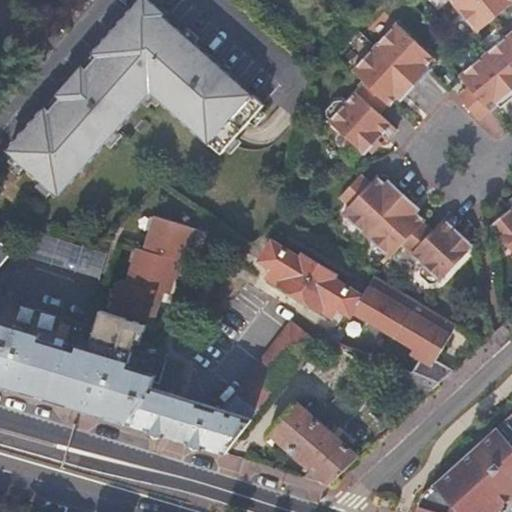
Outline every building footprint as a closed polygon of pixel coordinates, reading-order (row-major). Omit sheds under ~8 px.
[(185,31),(150,0),(140,0),(133,9),(251,118),(263,105),(195,44),(199,39),(187,27),(185,31)] [(451,0),(459,9),(468,0),(451,0)] [(511,0),(468,0),(459,9),(480,34),(511,5),(511,0)] [(251,118),(133,9),(63,88),(9,149),(60,194),(147,94),(151,93),(220,153),(251,118)] [(399,24),(377,49),(418,86),(427,76),(424,73),(428,68),(436,60),(399,24)] [(486,56),(511,86),(511,85),(511,37),(511,36),(486,56)] [(355,73),(367,84),(390,104),(393,106),(400,99),(405,93),(408,97),(418,86),(377,49),(355,73)] [(461,97),(477,117),(511,86),(486,56),(462,77),(471,88),(461,97)] [(367,84),(349,104),(380,133),(385,137),(387,139),(398,129),(381,114),(390,104),(367,84)] [(511,87),(511,86),(477,117),(480,121),(499,105),(505,100),(509,104),(511,101),(511,87)] [(505,100),(499,105),(503,108),(509,104),(505,100)] [(349,104),(346,101),(336,102),(331,107),(331,113),(336,118),(332,123),(361,151),(380,133),(349,104)] [(387,139),(389,141),(399,131),(398,129),(387,139)] [(380,133),(361,151),(366,156),(385,137),(380,133)] [(345,216),(368,236),(407,196),(397,186),(393,190),(388,185),(381,178),(374,185),(364,176),(343,199),(352,208),(345,216)] [(392,181),(388,185),(393,190),(397,186),(392,181)] [(407,196),(368,236),(394,260),(406,246),(427,224),(428,222),(419,214),(414,209),(418,205),(407,196)] [(511,211),(495,227),(511,247),(511,203),(510,205),(511,207),(511,211)] [(423,210),(418,205),(414,209),(419,214),(423,210)] [(427,224),(406,246),(428,266),(425,271),(425,277),(435,285),(439,284),(443,281),(445,283),(478,247),(460,231),(464,226),(453,215),(436,233),(427,224)] [(0,382),(32,392),(128,421),(152,387),(153,387),(154,384),(164,349),(143,343),(148,324),(152,326),(157,308),(151,305),(156,290),(170,293),(175,274),(169,272),(173,258),(185,261),(191,241),(187,240),(191,225),(154,216),(145,249),(137,248),(128,282),(121,280),(111,314),(102,311),(96,330),(41,315),(0,368),(0,382)] [(0,231),(0,269),(0,270),(18,248),(0,231)] [(25,261),(72,274),(89,251),(32,236),(25,261)] [(414,372),(440,383),(456,368),(438,361),(459,325),(375,275),(374,274),(362,294),(336,279),(338,274),(304,255),(301,259),(273,242),(263,262),(273,268),(269,277),(333,315),(338,307),(351,314),(353,309),(377,323),(382,313),(422,337),(416,346),(426,351),(414,372)] [(89,251),(72,274),(97,281),(104,255),(89,251)] [(0,368),(41,315),(7,305),(0,313),(0,368)] [(238,392),(260,410),(304,354),(313,341),(292,324),(238,392)] [(364,366),(428,395),(440,383),(414,372),(413,372),(373,356),(364,366)] [(180,437),(227,451),(255,416),(153,387),(152,387),(128,421),(180,437)] [(292,449),(317,420),(297,401),(272,430),(292,449)] [(462,511),(492,485),(511,468),(511,412),(432,483),(419,495),(412,511),(462,511)] [(329,484),(331,485),(359,458),(317,420),(292,449),(313,468),(305,476),(329,484)] [(462,511),(490,511),(511,493),(511,468),(492,485),(462,511)]
